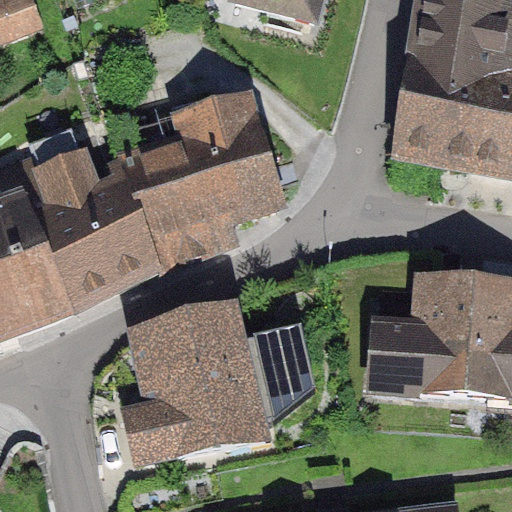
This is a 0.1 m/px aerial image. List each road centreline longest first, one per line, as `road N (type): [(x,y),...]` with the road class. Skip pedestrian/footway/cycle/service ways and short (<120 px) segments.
road 1 (residential): [(343,222),(110,329),(46,373)]
road 2 (residential): [(343,222),(393,0)]
road 3 (residential): [(511,243),(343,222)]
road 4 (residential): [(46,373),(83,511)]
